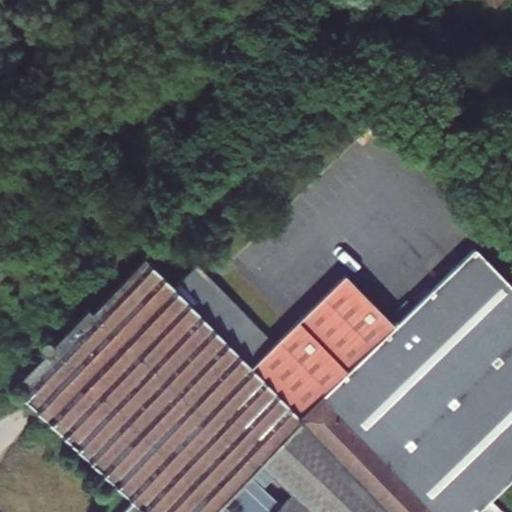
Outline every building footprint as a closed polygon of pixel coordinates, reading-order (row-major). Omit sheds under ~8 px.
[(344,273),(315,300),(504,481),(511,472),(511,289),(471,247),(391,323),(344,273)] [(114,511),(434,511),(194,263),(174,282),(145,251),(89,308),(86,305),(6,390),(126,500),(114,511)] [(470,511),(287,327),(273,340),(197,260),(194,263),(434,511),(470,511)] [(315,300),(301,314),(488,499),(505,483),(504,481),(315,300)] [(470,511),(474,511),(488,499),(301,314),(287,327),(470,511)]
